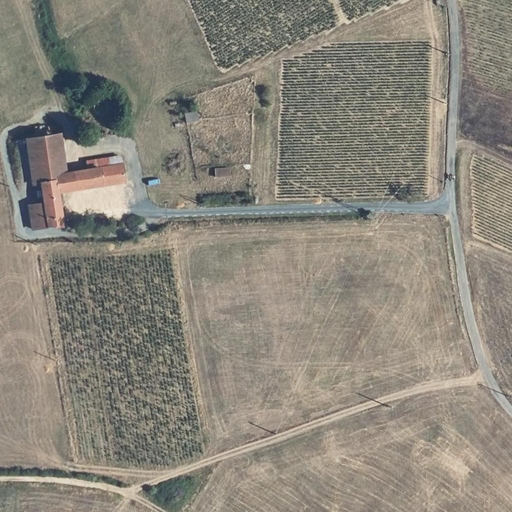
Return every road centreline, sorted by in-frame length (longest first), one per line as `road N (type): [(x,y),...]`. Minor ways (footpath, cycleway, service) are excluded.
road 1 (track): [(485,377),(368,404),(128,490),(0,477)]
road 2 (unclassified): [(451,205),(143,215)]
road 3 (unclassified): [(451,205),(485,377),(511,411)]
road 4 (unclassified): [(450,0),(451,205)]
